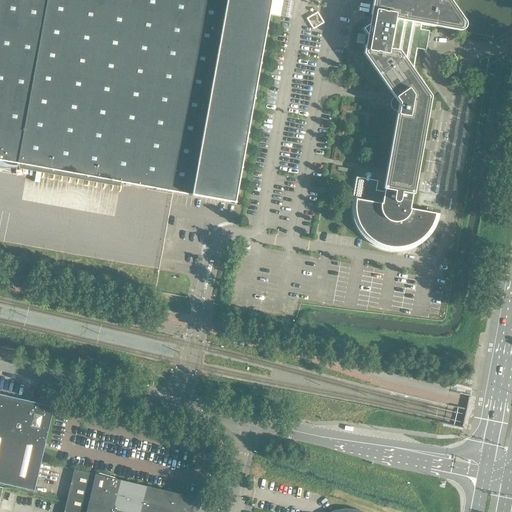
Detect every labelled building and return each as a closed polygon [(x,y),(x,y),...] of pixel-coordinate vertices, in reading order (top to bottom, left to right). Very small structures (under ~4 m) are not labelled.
[(254,97),(260,65),(261,65),(261,64),(260,62),(266,31),(267,30),(267,29),(266,28),(271,0),(373,0),(371,14),(372,15),(374,16),(374,18),(377,18),(376,22),(373,22),(372,27),(371,27),(369,24),(362,29),(367,35),(370,33),(371,34),(369,45),(366,45),(365,46),(364,54),(398,104),(383,188),(384,189),(384,192),(376,190),(377,182),(355,178),(352,200),(359,233),(388,251),(420,243),(439,215),(439,214),(431,213),(432,209),(427,208),(426,212),(410,209),(413,194),(414,194),(416,181),(431,97),(413,70),(421,24),(442,28),(444,28),(444,27),(448,0),(0,0),(0,160),(16,164),(17,165),(18,165),(19,164),(28,166),(29,165),(34,166),(34,167),(37,167),(37,166),(42,167),(42,168),(45,169),(45,168),(50,169),(50,170),(51,170),(52,171),(53,171),(54,171),(55,171),(55,170),(61,171),(61,172),(63,172),(63,171),(69,172),(69,173),(71,174),(71,173),(77,174),(77,175),(79,175),(79,174),(85,175),(85,176),(86,176),(87,177),(88,177),(89,177),(90,177),(90,176),(96,177),(95,178),(98,178),(98,177),(104,178),(103,179),(106,180),(106,179),(112,180),(111,181),(114,181),(114,180),(120,181),(119,182),(120,182),(121,184),(122,184),(123,183),(155,189),(156,190),(157,190),(158,189),(190,195),(191,196),(192,196),(193,196),(233,203),(234,204),(235,204),(236,203),(236,202),(235,201),(241,169),(242,169),(242,168),(241,166),(247,135),(248,134),(248,133),(248,132),(253,100),(254,99),(254,98),(254,97)] [(272,0),(270,14),(280,16),(282,0),(272,0)] [(313,29),(324,23),(317,12),(306,18),(313,29)] [(0,394),(0,483),(34,491),(53,407),(51,407),(45,406),(45,405),(43,405),(37,404),(37,403),(35,403),(35,404),(29,402),(29,401),(19,399),(18,400),(11,398),(11,397),(0,394)] [(71,482),(63,511),(120,511),(121,511),(123,511),(198,511),(199,507),(200,507),(202,499),(74,469),(72,475),(73,476),(72,482),(71,482)]
